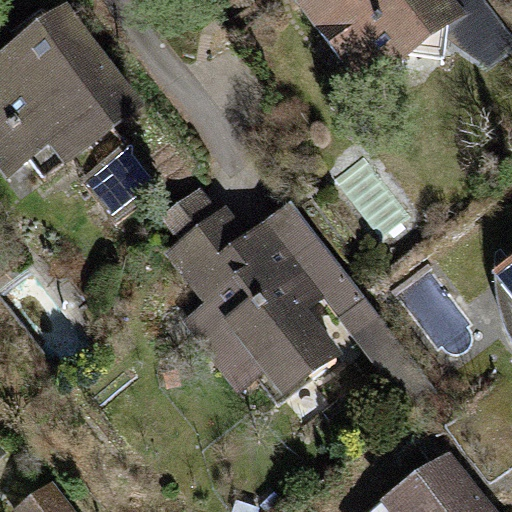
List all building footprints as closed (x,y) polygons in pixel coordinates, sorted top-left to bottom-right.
[(314,0),(302,9),(344,63),(365,48),(371,48),(381,61),(384,58),(405,61),(449,26),(455,21),(453,19),(478,0),(314,0)] [(511,53),(511,35),(484,0),(478,0),(453,19),(455,21),(449,26),(448,42),(490,71),(511,53)] [(0,147),(12,138),(45,181),(87,148),(102,166),(82,181),(116,225),(160,191),(113,130),(136,112),(66,21),(23,54),(10,38),(0,45),(0,147)] [(366,301),(292,206),(244,243),(225,218),(175,257),(212,304),(189,322),(209,347),(217,341),(235,364),(250,353),(280,392),(304,373),(311,382),(338,362),(301,315),(322,299),(339,321),(366,301)] [(438,396),(416,368),(390,388),(412,416),(438,396)] [(487,511),(449,464),(386,511),(487,511)] [(64,511),(51,494),(26,511),(64,511)]
